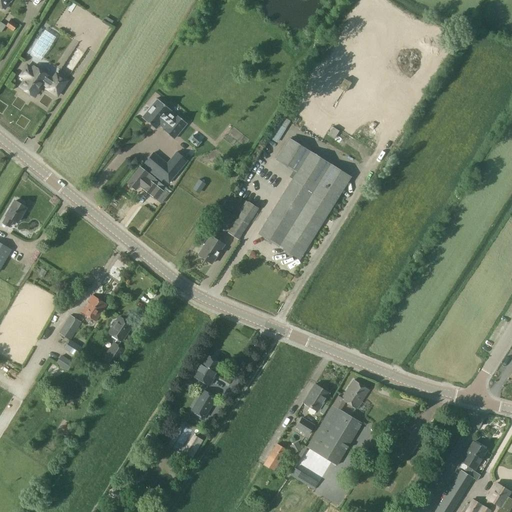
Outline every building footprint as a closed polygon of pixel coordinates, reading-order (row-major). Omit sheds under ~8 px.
[(0,0),(0,5),(5,9),(11,0),(0,0)] [(11,21),(7,26),(13,31),(17,25),(11,21)] [(32,69),(27,66),(20,75),(25,79),(20,87),(23,88),(22,89),(31,95),(31,94),(34,96),(35,94),(36,95),(39,89),(42,83),(47,86),(46,88),(57,95),(66,81),(56,74),(52,79),(33,66),(32,69)] [(149,105),(150,106),(141,118),(156,130),(159,126),(162,128),(161,129),(174,139),(187,123),(155,97),(149,105)] [(371,107),(365,107),(367,122),(373,122),(371,107)] [(130,153),(146,130),(136,123),(120,146),(130,153)] [(276,124),(268,137),(275,142),(284,128),(276,124)] [(332,127),(327,135),(334,139),(339,131),(332,127)] [(300,259),(333,205),(350,177),(289,139),(276,160),(296,172),(258,233),(300,259)] [(153,152),(144,163),(152,170),(163,179),(168,183),(187,161),(176,152),(167,163),(153,152)] [(113,163),(104,173),(117,186),(133,169),(123,159),(116,166),(113,163)] [(140,167),(127,183),(135,189),(138,186),(143,189),(160,203),(169,191),(164,188),(162,191),(150,181),(153,177),(148,173),(140,167)] [(204,183),(199,180),(193,190),(198,193),(204,183)] [(231,193),(223,205),(235,213),(243,200),(231,193)] [(149,218),(158,207),(149,199),(139,210),(149,218)] [(7,226),(11,219),(17,222),(26,208),(14,200),(5,215),(6,215),(2,223),(7,226)] [(237,239),(258,208),(247,201),(240,211),(241,212),(228,233),(237,239)] [(211,263),(224,244),(214,238),(229,214),(217,206),(201,230),(210,235),(198,254),(211,263)] [(0,267),(11,249),(0,242),(0,267)] [(91,283),(87,289),(97,296),(111,276),(101,269),(96,275),(94,274),(88,281),(91,283)] [(95,321),(107,304),(93,295),(82,311),(95,321)] [(60,333),(70,340),(81,323),(71,316),(60,333)] [(124,319),(119,316),(115,321),(114,321),(112,321),(110,324),(111,327),(112,327),(108,333),(116,338),(103,359),(113,366),(124,349),(118,345),(120,341),(121,341),(132,324),(131,324),(130,322),(126,319),(124,319)] [(78,329),(56,362),(67,370),(89,337),(78,329)] [(222,364),(207,355),(202,364),(201,363),(193,376),(210,386),(214,379),(214,378),(222,364)] [(333,406),(340,410),(345,401),(356,408),(368,390),(353,380),(341,398),(338,396),(333,406)] [(317,411),(328,393),(313,384),(303,402),(317,411)] [(205,416),(217,396),(204,389),(193,409),(194,410),(192,413),(202,419),(204,416),(205,416)] [(362,423),(340,410),(333,406),(307,448),(336,465),(362,423)] [(449,420),(460,420),(460,408),(448,408),(449,420)] [(308,435),(314,426),(302,418),(296,427),(308,435)] [(72,429),(64,424),(58,433),(66,438),(72,429)] [(282,435),(278,441),(287,446),(289,439),(282,435)] [(190,441),(182,454),(191,460),(199,447),(190,441)] [(473,442),(461,461),(468,465),(473,468),(474,469),(486,450),(473,442)] [(274,471),(283,447),(271,443),(262,467),(274,471)] [(298,444),(290,448),(293,454),(301,450),(298,444)] [(358,461),(349,475),(356,480),(366,466),(358,461)] [(394,468),(384,462),(379,471),(389,477),(394,468)] [(451,511),(473,478),(468,476),(473,468),(468,465),(463,472),(462,471),(436,511),(451,511)] [(291,468),(288,476),(314,487),(317,479),(291,468)] [(425,471),(418,482),(424,485),(431,474),(425,471)] [(496,483),(487,498),(500,507),(496,511),(507,511),(511,505),(511,499),(507,496),(510,492),(507,490),(506,490),(506,488),(501,484),(499,485),(496,483)] [(283,497),(280,502),(289,506),(292,501),(283,497)] [(488,511),(490,510),(472,499),(469,504),(467,503),(461,511),(462,511),(488,511)]
